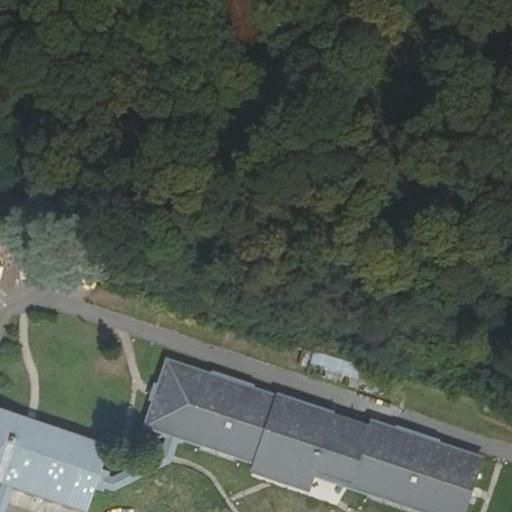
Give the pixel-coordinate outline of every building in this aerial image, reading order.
[(160,362),(145,412),(163,418),(197,430),(213,379),(160,362)] [(444,511),(463,511),(481,455),(367,420),(364,430),(329,419),(330,413),(292,401),(291,403),(213,379),(197,430),(314,469),(334,476),(336,470),(350,475),(348,481),(444,511)] [(0,484),(12,488),(85,511),(86,511),(94,489),(99,474),(109,443),(0,407),(0,484)] [(163,418),(145,412),(143,420),(195,437),(271,462),(311,476),(314,469),(197,430),(163,418)] [(195,437),(143,420),(139,430),(159,437),(159,435),(162,436),(174,440),(177,441),(177,442),(192,447),(195,437)] [(105,476),(99,474),(94,489),(104,492),(117,490),(166,465),(174,440),(162,436),(156,457),(108,481),(104,480),(105,476)] [(271,462),(195,437),(192,447),(258,468),(258,469),(308,485),(311,476),(271,462)] [(424,511),(444,511),(348,481),(346,487),(419,511),(420,511),(424,511)] [(0,511),(3,511),(12,488),(0,484),(0,511)]
